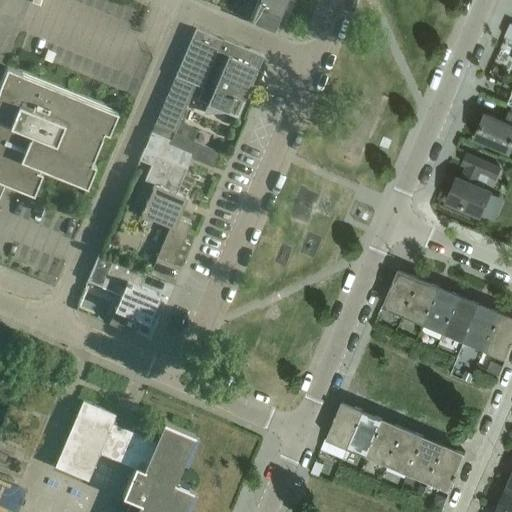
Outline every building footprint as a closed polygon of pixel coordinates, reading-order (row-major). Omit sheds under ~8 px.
[(285,0),(258,0),(250,21),(274,31),(286,1),(285,1),(285,0)] [(246,86),(258,55),(196,29),(155,124),(175,133),(190,97),(198,100),(210,71),(246,86)] [(0,188),(3,190),(5,186),(34,198),(43,176),(39,174),(41,169),(87,188),(96,166),(92,164),(104,133),(109,135),(118,113),(7,68),(0,84),(0,188)] [(249,87),(246,86),(210,71),(198,100),(237,116),(249,87)] [(484,111),(474,135),(509,150),(511,143),(511,111),(509,110),(504,120),(484,111)] [(157,257),(173,264),(190,225),(178,219),(187,198),(176,193),(186,169),(187,169),(192,159),(213,168),(220,153),(175,133),(155,124),(140,159),(151,163),(144,180),(153,184),(144,205),(144,204),(143,208),(141,213),(171,226),(157,257)] [(498,165),(467,151),(462,163),(465,165),(460,177),(456,175),(446,199),(479,213),(489,189),(482,186),(487,174),(493,177),(498,165)] [(144,288),(149,275),(99,254),(88,281),(120,295),(108,324),(132,334),(138,319),(148,324),(161,295),(144,288)] [(402,313),(418,275),(398,267),(382,304),(402,313)] [(423,322),(439,284),(418,275),(402,313),(423,322)] [(443,331),(459,293),(439,284),(423,322),(443,331)] [(463,339),(479,301),(459,293),(443,331),(463,339)] [(483,348),(499,310),(479,301),(463,339),(483,348)] [(511,338),(511,315),(499,310),(483,348),(504,357),(511,338)] [(498,374),(502,364),(490,359),(486,369),(498,374)] [(346,445),(362,408),(342,399),(326,437),(346,445)] [(112,423),(116,414),(83,400),(55,466),(88,480),(100,453),(108,456),(121,427),(112,423)] [(366,454),(383,416),(362,408),(346,445),(366,454)] [(387,463),(403,425),(383,416),(366,454),(387,463)] [(195,435),(165,422),(156,441),(121,427),(108,456),(134,467),(122,496),(132,500),(126,511),(184,511),(193,491),(174,483),(195,435)] [(407,471),(423,434),(403,425),(387,463),(407,471)] [(427,480),(443,442),(423,434),(407,471),(427,480)] [(464,451),(443,442),(427,480),(448,488),(464,451)] [(511,511),(511,487),(505,484),(496,507),(509,511),(511,511)]
